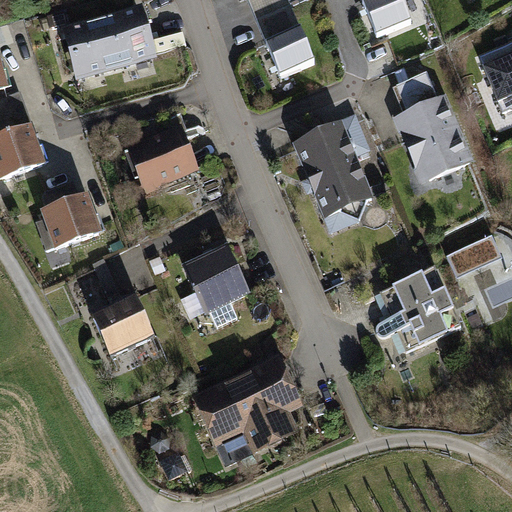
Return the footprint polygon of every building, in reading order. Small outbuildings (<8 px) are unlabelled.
[(372,0),(365,3),(381,38),(418,23),(408,0),(372,0)] [(147,4),(53,29),(67,80),(78,77),(79,81),(162,59),(147,4)] [(269,41),(284,78),(322,62),(306,25),(269,41)] [(511,44),(508,46),(481,58),(504,114),(511,111),(511,44)] [(2,47),(0,47),(0,91),(13,88),(2,47)] [(427,76),(397,87),(407,113),(393,118),(420,187),(472,166),(445,97),(437,100),(427,76)] [(24,92),(0,100),(0,124),(4,136),(0,137),(0,179),(1,182),(51,164),(24,92)] [(362,117),(299,141),(334,235),(368,222),(364,218),(370,201),(378,198),(376,193),(389,188),(375,150),(362,117)] [(186,126),(132,146),(149,192),(203,172),(186,126)] [(47,193),(52,207),(45,210),(48,218),(39,221),(50,251),(59,248),(60,252),(107,234),(91,194),(83,197),(77,182),(47,193)] [(500,243),(452,255),(458,278),(506,266),(500,243)] [(232,245),(187,265),(209,314),(215,312),(222,329),(242,320),(235,303),(255,295),(232,245)] [(97,307),(123,298),(110,262),(84,272),(97,307)] [(437,269),(386,292),(398,317),(385,323),(382,325),(379,328),(380,331),(382,336),(385,337),(389,339),(403,333),(412,351),(466,327),(437,269)] [(141,296),(97,315),(115,355),(158,336),(141,296)] [(284,355),(196,395),(220,447),(247,435),(257,456),(303,434),(294,414),(308,407),(284,355)]
